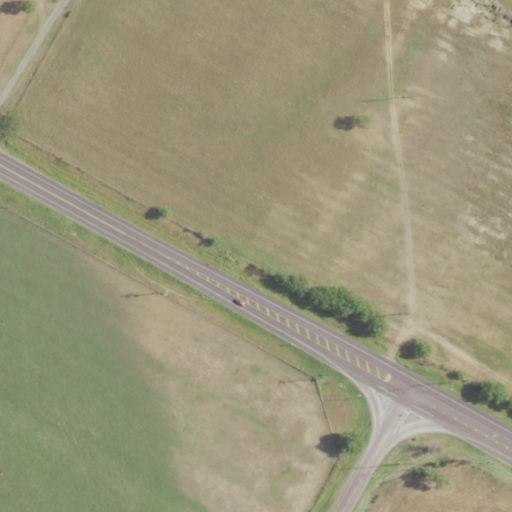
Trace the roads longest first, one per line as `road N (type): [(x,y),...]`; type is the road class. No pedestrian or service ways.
road 1 (secondary): [(511,448),(0,162)]
road 2 (tertiary): [(340,511),(407,390)]
